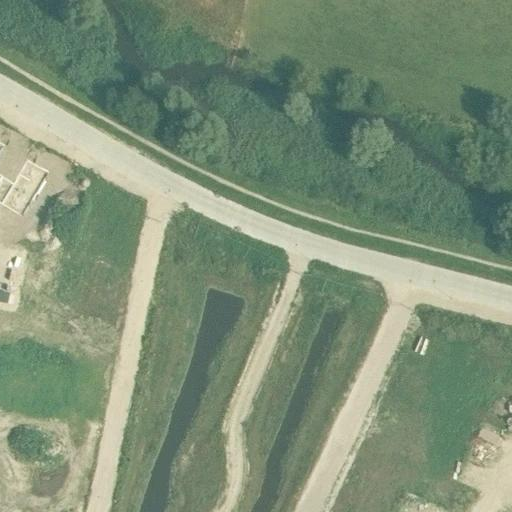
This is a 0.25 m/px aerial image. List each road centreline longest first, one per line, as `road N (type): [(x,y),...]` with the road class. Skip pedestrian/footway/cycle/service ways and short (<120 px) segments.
road 1 (residential): [(160,179),(91,511)]
road 2 (residential): [(160,179),(308,245),(414,273)]
road 3 (residential): [(307,511),(414,273)]
road 4 (residential): [(0,87),(160,179)]
